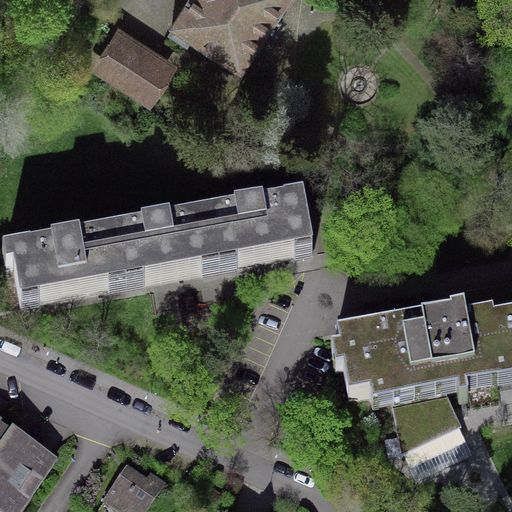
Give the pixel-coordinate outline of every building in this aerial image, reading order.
[(189,0),(171,29),(186,39),(191,32),(240,63),(260,34),(269,40),(281,20),(272,14),(281,0),(189,0)] [(119,38),(102,64),(149,94),(166,68),(119,38)] [(238,147),(214,132),(207,144),(230,159),(238,147)] [(313,257),(303,204),(3,259),(6,276),(14,275),(20,310),(69,301),(166,283),(264,266),(313,257)] [(511,314),(492,318),(491,312),(473,315),(476,328),(467,329),(464,315),(450,318),(450,321),(444,322),(443,319),(337,339),(339,353),(340,353),(344,374),(343,374),(348,403),(369,399),(370,404),(390,400),(399,452),(459,423),(442,390),(511,377),(511,314)] [(11,437),(0,429),(0,508),(5,511),(16,511),(50,463),(47,462),(47,463),(34,454),(35,453),(30,450),(29,451),(10,438),(11,437)] [(154,511),(166,495),(127,470),(104,506),(113,511),(154,511)]
